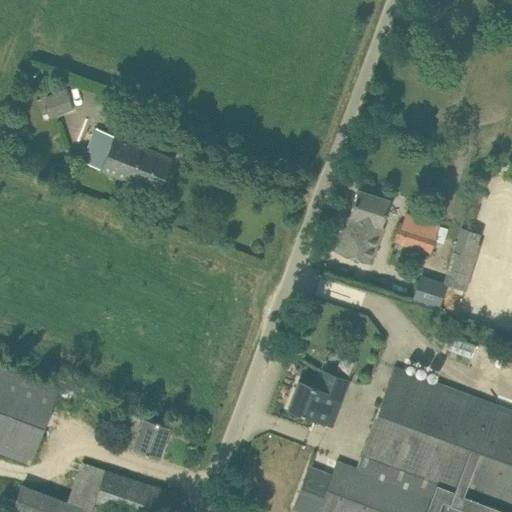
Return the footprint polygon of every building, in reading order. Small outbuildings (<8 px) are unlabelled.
[(44,97),(51,117),(72,110),(65,89),(44,97)] [(75,157),(83,160),(157,191),(170,157),(97,127),(88,148),(80,144),(75,157)] [(336,250),(373,262),(384,224),(382,224),(390,198),(358,188),(349,214),(348,214),(336,250)] [(437,234),(406,223),(400,221),(393,241),(430,254),(437,234)] [(446,284),(464,290),(479,244),(458,237),(444,283),(421,275),(412,299),(438,308),(446,284)] [(509,511),(511,511),(511,409),(393,366),(356,469),(337,462),(318,511),(476,511),(480,502),(509,511)] [(0,453),(28,464),(57,390),(0,367),(0,453)] [(299,379),(288,408),(331,424),(348,379),(320,369),(314,385),(299,379)] [(136,430),(131,446),(159,456),(170,425),(127,410),(121,425),(136,430)] [(166,511),(173,492),(82,460),(68,501),(21,485),(11,511),(166,511)]
